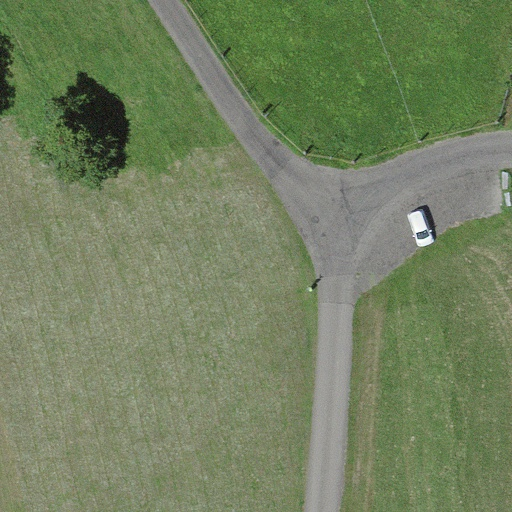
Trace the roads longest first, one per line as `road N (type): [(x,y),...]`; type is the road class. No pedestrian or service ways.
road 1 (track): [(321,511),(337,318),(324,227)]
road 2 (track): [(324,227),(168,0)]
road 3 (track): [(511,150),(436,167),(324,227)]
